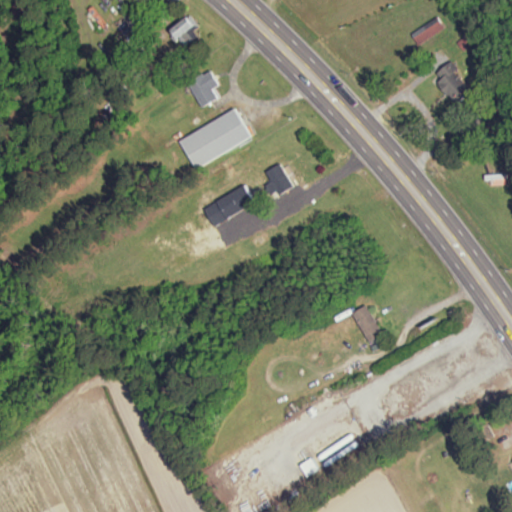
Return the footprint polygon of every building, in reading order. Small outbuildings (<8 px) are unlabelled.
[(204,26),(191,15),(174,33),(187,44),(204,26)] [(457,64),(439,72),(454,105),(472,97),(457,64)] [(221,97),(215,88),(222,83),(213,69),(191,83),(206,107),(221,97)] [(256,137),(241,108),(183,138),(199,167),(256,137)] [(298,185),(285,162),(269,171),(282,194),(298,185)] [(217,226),(259,202),(249,184),(207,208),(217,226)] [(357,312),(372,343),(387,335),(371,305),(357,312)] [(323,470),(315,458),(305,465),(313,476),(323,470)]
